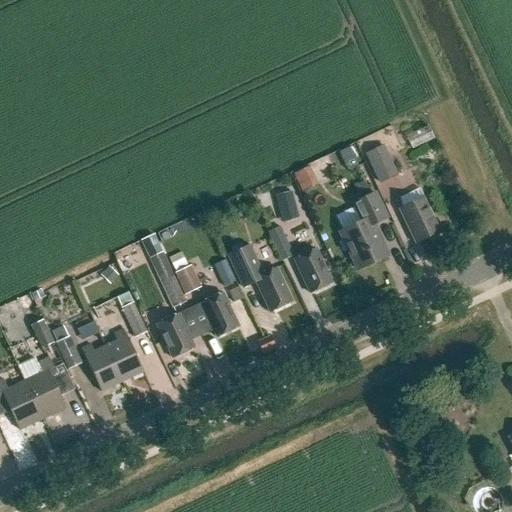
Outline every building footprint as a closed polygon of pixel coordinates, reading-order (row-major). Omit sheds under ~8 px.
[(433,124),(412,134),(417,144),(438,134),(433,124)] [(361,156),(376,187),(394,178),(379,147),(361,156)] [(305,187),(320,182),(314,164),(299,170),(305,187)] [(297,218),(291,190),(274,194),(274,196),(268,199),(273,210),(278,209),(281,221),(297,218)] [(386,220),(374,194),(354,204),(362,222),(340,233),(358,272),(387,258),(372,227),(386,220)] [(423,199),(398,211),(415,245),(440,233),(423,199)] [(266,237),(280,266),(292,260),(277,232),(266,237)] [(255,283),(269,313),(291,303),(275,269),(262,276),(249,247),(227,257),(242,289),(255,283)] [(315,250),(293,261),(309,295),(331,284),(315,250)] [(180,299),(169,278),(157,253),(143,260),(169,313),(184,305),(180,299)] [(100,276),(110,285),(119,276),(109,267),(100,276)] [(187,269),(169,278),(180,299),(197,290),(187,269)] [(199,305),(215,338),(237,328),(221,294),(199,305)] [(126,297),(113,302),(131,343),(144,337),(126,297)] [(155,326),(171,359),(193,349),(177,315),(155,326)] [(24,382),(42,420),(65,410),(47,372),(57,368),(37,323),(25,329),(38,359),(40,358),(42,362),(36,365),(41,374),(24,382)] [(103,348),(120,383),(142,373),(121,331),(112,335),(115,342),(103,348)] [(50,341),(64,372),(78,366),(64,335),(50,341)] [(257,345),(260,351),(261,353),(274,347),(270,339),(257,345)] [(79,351),(99,393),(120,383),(103,348),(92,353),(89,346),(79,351)] [(0,394),(1,394),(19,431),(42,420),(24,382),(7,390),(3,380),(0,381),(0,394)]
